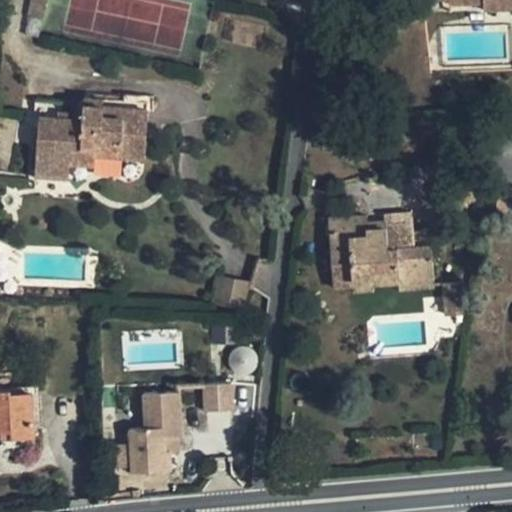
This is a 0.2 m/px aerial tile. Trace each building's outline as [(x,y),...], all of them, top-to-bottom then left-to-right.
[(32,0),(28,15),(44,19),(48,0),(32,0)] [(483,3),(484,10),(511,9),(511,0),(429,0),(430,5),(483,3)] [(85,119),(40,116),(36,175),(69,177),(70,162),(85,163),(86,158),(95,158),(95,154),(146,158),(150,100),(86,95),(86,105),(85,119)] [(85,119),(86,105),(41,102),(40,116),(85,119)] [(399,277),(400,284),(400,288),(435,286),(432,244),(417,245),(413,218),(368,221),(367,214),(329,217),(334,288),(354,286),(354,280),(374,279),(399,277)] [(399,277),(374,279),(375,285),(400,284),(399,277)] [(354,280),(354,286),(354,292),(375,290),(375,285),(374,279),(354,280)] [(443,281),(445,315),(466,313),(464,280),(443,281)] [(204,383),(206,409),(234,408),(232,381),(204,383)] [(0,390),(0,428),(3,428),(3,436),(36,435),(34,392),(13,393),(13,390),(0,390)] [(132,442),(133,466),(133,473),(172,471),(171,452),(170,436),(180,435),(181,435),(181,391),(144,392),(145,427),(131,427),(132,442)] [(170,436),(171,452),(180,451),(180,435),(170,436)] [(133,466),(132,442),(115,443),(116,467),(133,466)]
